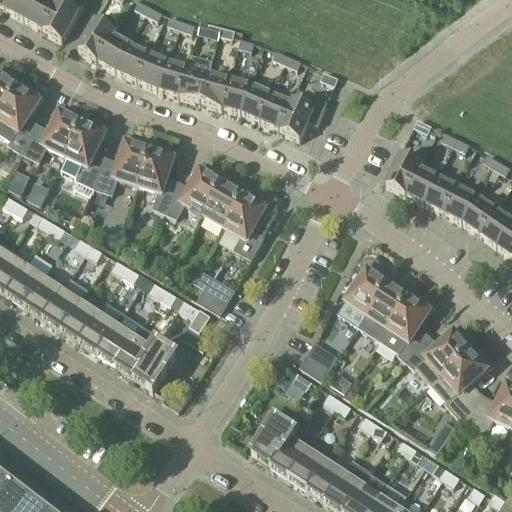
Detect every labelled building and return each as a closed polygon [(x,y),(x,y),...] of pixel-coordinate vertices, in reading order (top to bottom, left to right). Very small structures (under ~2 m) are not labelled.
[(0,0),(0,11),(6,15),(13,0),(0,0)] [(13,0),(6,15),(24,25),(37,0),(13,0)] [(41,35),(43,36),(60,5),(58,4),(58,5),(48,0),(37,0),(24,25),(42,34),(41,35)] [(60,5),(43,36),(63,47),(80,16),(84,8),(69,0),(62,0),(60,5)] [(134,14),(146,21),(150,13),(138,7),(134,14)] [(150,13),(146,21),(158,27),(162,19),(150,13)] [(76,55),(96,67),(115,36),(115,37),(119,31),(117,30),(116,26),(114,23),(108,20),(105,19),(101,20),(99,19),(96,25),(95,25),(76,55)] [(167,31),(180,35),(183,27),(170,22),(167,31)] [(183,27),(180,35),(192,40),(195,31),(183,27)] [(207,38),(220,41),(222,33),(209,29),(207,38)] [(222,33),(220,41),(232,45),(235,36),(222,33)] [(97,67),(116,78),(132,48),(115,38),(116,37),(115,37),(115,36),(96,67),(97,68),(97,67)] [(239,54),(252,57),(254,48),(241,45),(239,54)] [(116,78),(137,87),(150,56),(132,48),(116,78)] [(137,87),(158,96),(169,64),(150,56),(137,87)] [(273,65),(285,70),(289,62),(277,57),(273,65)] [(180,103),(201,109),(210,76),(213,66),(192,60),(189,70),(180,103)] [(289,62),(285,70),(297,75),(301,67),(289,62)] [(178,102),(180,103),(189,70),(169,64),(158,96),(179,102),(178,102)] [(0,121),(23,86),(1,72),(0,74),(0,121)] [(201,109),(222,115),(231,82),(210,76),(201,109)] [(320,86),(335,92),(338,83),(324,77),(320,86)] [(223,114),(242,119),(253,88),(231,82),(222,115),(223,115),(223,114)] [(8,149),(23,159),(36,136),(25,129),(39,107),(44,100),(23,86),(0,121),(0,140),(10,146),(8,149)] [(242,119),(260,127),(274,97),(253,88),(242,119)] [(298,95),(294,104),(279,138),(301,146),(309,128),(318,132),(328,108),(298,95)] [(278,137),(279,138),(294,104),(293,104),(292,105),(274,97),(260,127),(279,136),(278,137)] [(46,153),(65,162),(86,121),(63,110),(59,118),(48,142),(36,136),(23,159),(39,167),(46,153)] [(79,186),(95,194),(105,170),(93,164),(104,140),(105,140),(108,132),(86,121),(65,162),(85,172),(79,186)] [(414,132),(428,139),(431,132),(418,125),(414,132)] [(442,147),(454,153),(458,145),(446,139),(442,147)] [(117,185),(138,192),(152,148),(128,140),(125,148),(126,148),(117,174),(105,170),(95,194),(112,200),(117,185)] [(458,145),(454,153),(465,158),(469,151),(458,145)] [(154,213),(165,219),(176,193),(165,190),(173,164),(174,164),(176,156),(152,148),(138,192),(159,199),(154,213)] [(385,190),(405,200),(421,169),(401,159),(385,190)] [(483,168),(494,175),(499,167),(488,160),(483,168)] [(499,167),(494,175),(506,181),(510,174),(499,167)] [(184,210),(203,221),(226,181),(204,169),(200,176),(187,200),(176,193),(165,219),(176,224),(184,210)] [(407,200),(425,209),(440,180),(422,170),(422,169),(421,169),(405,200),(406,201),(407,200)] [(425,209),(446,220),(461,190),(440,180),(425,209)] [(15,181),(9,194),(21,200),(27,187),(15,181)] [(203,221),(225,234),(248,194),(226,181),(203,221)] [(446,220),(462,228),(479,200),(461,190),(446,220)] [(248,194),(225,234),(241,243),(233,256),(251,267),(265,243),(257,238),(255,242),(251,240),(265,216),(267,216),(268,216),(269,216),(271,216),(273,215),(274,214),(275,212),(276,211),(276,210),(276,208),(275,207),(275,205),(274,204),(273,203),(272,202),(270,202),(269,202),(267,202),(266,202),(265,203),(264,203),(248,194)] [(462,228),(478,239),(497,211),(479,200),(462,228)] [(0,210),(11,216),(17,207),(6,201),(0,210)] [(17,207),(11,216),(22,223),(28,214),(17,207)] [(478,239),(497,252),(511,230),(511,221),(497,211),(478,239)] [(71,220),(67,229),(76,233),(80,224),(71,220)] [(37,232),(48,239),(54,229),(43,223),(37,232)] [(54,229),(48,239),(59,245),(65,236),(54,229)] [(511,230),(497,252),(511,262),(511,230)] [(75,254),(86,261),(91,251),(80,245),(75,254)] [(0,273),(11,257),(0,249),(0,273)] [(91,251),(86,261),(97,267),(102,258),(91,251)] [(0,273),(0,297),(7,302),(29,269),(11,257),(0,273)] [(346,307),(367,321),(392,282),(377,273),(377,271),(377,269),(377,268),(376,267),(375,266),(374,265),(373,264),(371,264),(369,263),(368,264),(367,264),(365,265),(364,266),(363,267),(363,268),(362,270),(362,271),(362,272),(363,274),(364,275),(365,276),(366,277),(346,307)] [(112,276),(123,283),(128,273),(117,267),(112,276)] [(7,302),(25,314),(47,280),(29,269),(7,302)] [(128,273),(123,283),(134,289),(139,280),(128,273)] [(25,314),(43,326),(65,292),(47,280),(25,314)] [(359,334),(379,348),(414,297),(392,282),(367,321),(359,334)] [(212,283),(205,295),(227,308),(234,296),(212,283)] [(61,337),(83,304),(88,296),(71,285),(66,293),(65,292),(43,326),(61,337)] [(149,298),(160,305),(166,295),(155,289),(149,298)] [(166,295),(160,305),(171,311),(176,302),(166,295)] [(227,308),(205,295),(198,307),(220,320),(227,308)] [(398,360),(407,368),(425,347),(415,340),(429,318),(430,318),(434,310),(414,297),(379,348),(398,360)] [(61,337),(79,349),(101,316),(83,304),(61,337)] [(178,316),(194,325),(200,315),(184,306),(178,316)] [(79,349),(98,361),(124,320),(107,308),(102,316),(101,316),(79,349)] [(189,332),(199,339),(210,322),(200,316),(189,332)] [(98,361),(116,373),(143,331),(124,320),(98,361)] [(116,373),(134,385),(157,349),(156,348),(160,342),(143,331),(116,373)] [(417,374),(432,391),(476,351),(460,332),(453,338),(433,356),(425,347),(407,368),(416,375),(417,374)] [(157,349),(134,385),(153,397),(176,361),(157,349)] [(315,349),(308,361),(329,375),(336,363),(315,349)] [(445,408),(463,428),(479,406),(467,393),(487,375),(487,376),(493,370),(476,351),(432,391),(446,407),(445,408)] [(329,375),(308,361),(300,373),(321,386),(329,375)] [(333,377),(326,389),(342,399),(350,387),(333,377)] [(292,387),(306,397),(312,388),(298,378),(297,379),(292,387)] [(493,425),(511,434),(511,383),(510,383),(506,391),(507,391),(495,414),(479,406),(463,428),(486,439),(493,425)] [(349,394),(345,400),(352,404),(354,401),(353,396),(349,394)] [(324,408),(334,415),(340,406),(330,399),(324,408)] [(256,403),(249,414),(256,419),(263,408),(256,403)] [(340,406),(334,415),(345,422),(351,413),(340,406)] [(252,460),(271,472),(297,433),(273,417),(261,435),(267,438),(252,460)] [(360,432),(371,439),(377,430),(366,423),(360,432)] [(377,430),(371,439),(381,446),(387,436),(377,430)] [(271,473),(289,485),(311,452),(294,441),(295,439),(294,438),(271,473)] [(396,455),(407,462),(413,453),(402,446),(396,455)] [(289,485),(307,497),(329,463),(311,452),(289,485)] [(413,453),(407,462),(417,469),(423,460),(413,453)] [(307,497),(325,509),(347,475),(329,463),(307,497)] [(432,479),(443,486),(449,477),(438,470),(432,479)] [(325,509),(330,511),(348,511),(365,487),(347,475),(325,509)] [(449,477),(443,486),(454,493),(460,484),(449,477)] [(0,501),(11,487),(0,478),(0,501)] [(374,511),(383,499),(388,491),(370,480),(365,487),(348,511),(374,511)] [(22,511),(30,502),(11,487),(0,501),(0,511),(22,511)] [(468,502),(479,509),(485,500),(474,493),(468,502)] [(374,511),(400,511),(401,511),(383,499),(374,511)] [(501,511),(504,508),(505,506),(494,499),(488,508),(494,511),(501,511)] [(43,511),(30,502),(22,511),(43,511)]
